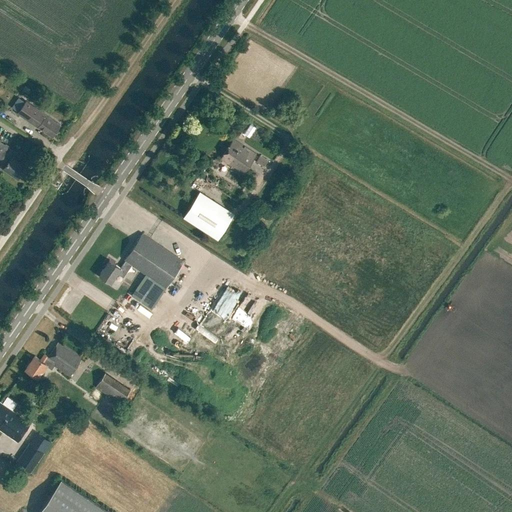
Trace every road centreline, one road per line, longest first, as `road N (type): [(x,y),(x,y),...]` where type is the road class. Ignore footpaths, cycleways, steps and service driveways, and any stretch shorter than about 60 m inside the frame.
road 1 (secondary): [(106,195),(242,0)]
road 2 (secondary): [(0,350),(106,195)]
road 3 (track): [(73,139),(172,0)]
